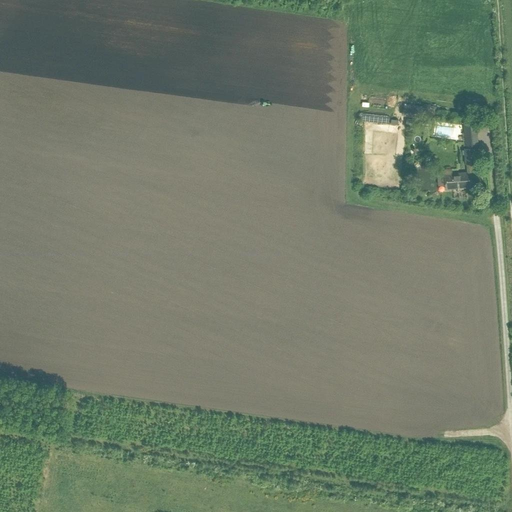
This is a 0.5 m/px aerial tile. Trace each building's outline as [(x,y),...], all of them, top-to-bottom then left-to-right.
[(402,114),(435,119),(436,113),(403,108),(402,114)] [(406,126),(418,128),(419,121),(408,119),(406,126)] [(446,189),(481,187),(480,171),(472,172),(472,163),(477,163),(476,147),(479,147),(477,120),(464,121),(466,148),(465,148),(466,164),(467,164),(468,172),(451,173),(438,174),(439,185),(445,185),(446,189)] [(437,254),(430,257),(433,263),(441,260),(437,254)] [(433,283),(427,296),(439,302),(446,290),(433,283)] [(484,338),(487,344),(494,340),(491,334),(484,338)] [(439,347),(441,352),(450,348),(447,343),(439,347)]
